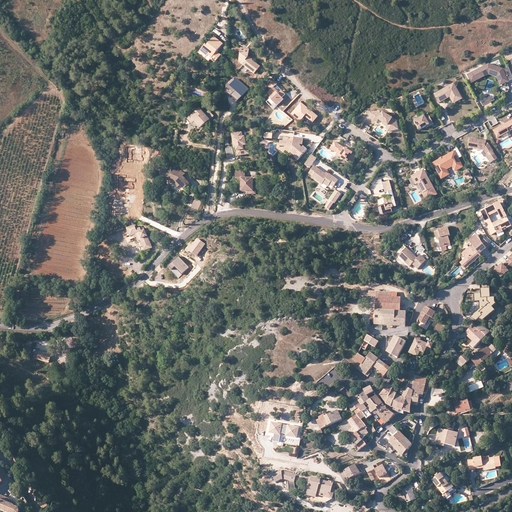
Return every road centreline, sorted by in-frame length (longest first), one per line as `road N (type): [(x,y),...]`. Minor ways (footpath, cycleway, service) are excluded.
road 1 (tertiary): [(337,223),(250,211),(217,215),(187,232),(139,280),(82,314),(51,325),(0,325)]
road 2 (residential): [(237,0),(295,84),(384,153)]
road 3 (tertiary): [(511,190),(392,227),(337,223)]
road 4 (unknown): [(202,222),(213,165),(212,67)]
road 5 (residential): [(384,153),(416,156),(511,103)]
road 6 (residential): [(452,298),(420,308),(400,361),(376,391)]
road 7 (tertiary): [(452,298),(451,340),(422,417)]
